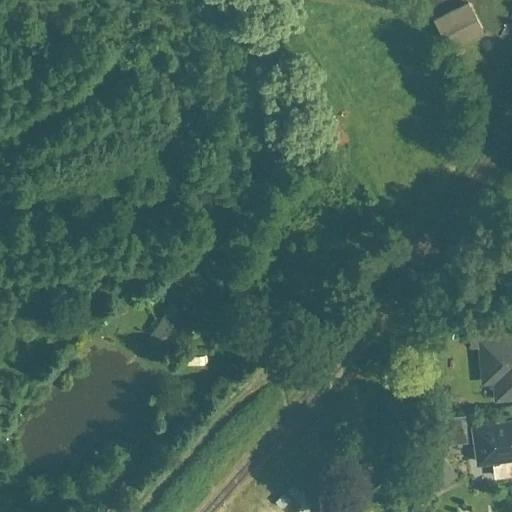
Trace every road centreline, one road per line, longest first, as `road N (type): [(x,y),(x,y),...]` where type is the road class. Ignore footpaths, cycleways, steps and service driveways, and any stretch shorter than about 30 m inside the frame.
road 1 (track): [(129,511),(223,402),(300,329),(221,231),(119,209),(0,227)]
road 2 (track): [(324,511),(369,470),(361,417),(342,385)]
